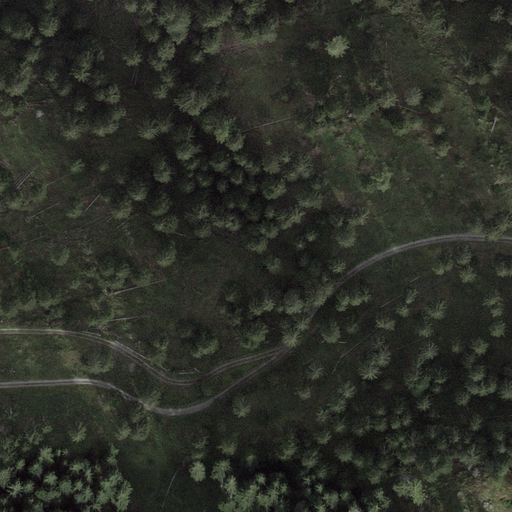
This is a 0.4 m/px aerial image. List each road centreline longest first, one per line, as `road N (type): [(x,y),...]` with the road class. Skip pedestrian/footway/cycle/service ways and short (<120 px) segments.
road 1 (track): [(511,239),(451,238),(377,258),(345,277),(283,349),(197,407),(158,409),(86,380),(0,384)]
road 2 (track): [(0,331),(88,335),(181,383),(283,349)]
